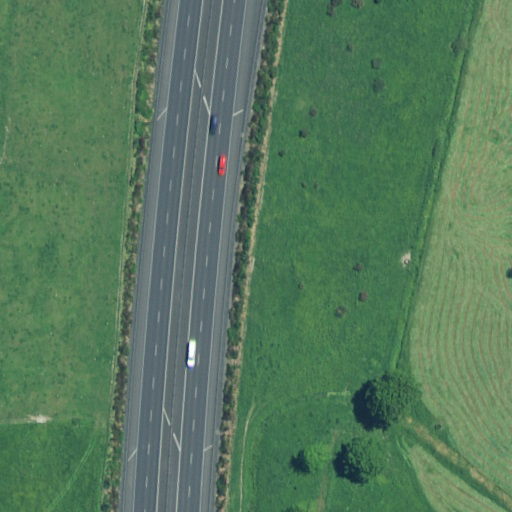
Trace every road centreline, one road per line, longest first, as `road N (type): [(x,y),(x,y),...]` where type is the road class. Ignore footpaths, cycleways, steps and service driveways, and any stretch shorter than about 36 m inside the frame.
road 1 (motorway): [(236,0),(190,511)]
road 2 (motorway): [(147,511),(192,0)]
